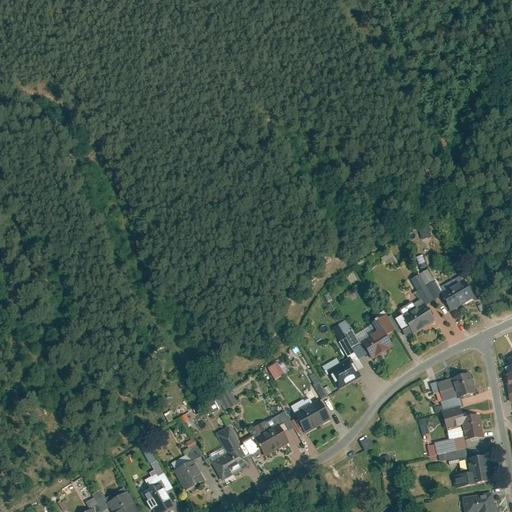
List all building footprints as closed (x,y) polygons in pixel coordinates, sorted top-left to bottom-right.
[(434,218),(428,216),(425,222),(432,225),(434,218)] [(419,228),(421,239),(430,237),(428,226),(419,228)] [(425,308),(442,297),(438,290),(427,273),(419,279),(411,284),(422,301),(394,319),(407,339),(434,322),(425,308)] [(456,279),(438,290),(442,297),(452,313),(470,301),(456,279)] [(395,335),(383,318),(357,335),(363,344),(374,361),(392,349),(386,341),(395,335)] [(345,365),(351,375),(361,370),(351,352),(363,344),(357,335),(355,336),(346,321),(330,329),(349,363),(345,365)] [(337,363),(322,371),(336,395),(356,384),(351,375),(345,365),(340,368),(337,363)] [(470,376),(435,385),(442,411),(462,406),(461,402),(476,399),(470,376)] [(319,382),(312,386),(321,401),(328,397),(319,382)] [(230,391),(219,397),(226,410),(237,404),(230,391)] [(216,398),(205,403),(210,416),(222,411),(216,398)] [(317,402),(292,416),(303,435),(328,421),(317,402)] [(195,410),(197,413),(206,408),(204,404),(195,410)] [(462,406),(442,411),(448,440),(463,437),(463,440),(483,437),(478,408),(463,410),(462,406)] [(253,441),(245,446),(251,456),(260,451),(266,461),(289,447),(283,438),(294,431),(284,414),(249,435),(253,441)] [(425,417),(418,419),(423,435),(429,433),(425,417)] [(225,448),(207,457),(220,481),(250,465),(229,428),(217,434),(225,448)] [(463,437),(448,440),(434,442),(435,445),(428,446),(429,456),(438,454),(465,449),(463,440),(463,437)] [(201,458),(192,441),(183,445),(187,452),(183,454),(186,458),(189,464),(192,463),(201,458)] [(369,441),(360,446),(363,453),(372,448),(369,441)] [(465,449),(438,454),(440,461),(448,460),(449,464),(459,463),(461,474),(469,472),(467,458),(465,449)] [(487,454),(467,458),(469,472),(461,474),(453,475),(455,488),(492,481),(487,454)] [(388,456),(378,458),(380,466),(389,464),(388,456)] [(186,458),(171,466),(186,495),(204,485),(192,463),(189,464),(186,458)] [(149,494),(142,498),(149,511),(167,511),(170,511),(163,497),(172,492),(163,475),(157,478),(156,476),(143,483),(149,494)] [(401,479),(392,480),(394,491),(403,490),(401,479)] [(101,492),(93,497),(94,500),(101,511),(103,511),(108,509),(109,511),(136,511),(124,490),(106,501),(101,492)] [(494,511),(492,494),(462,499),(464,511),(494,511)] [(101,511),(94,500),(85,505),(88,511),(101,511)]
